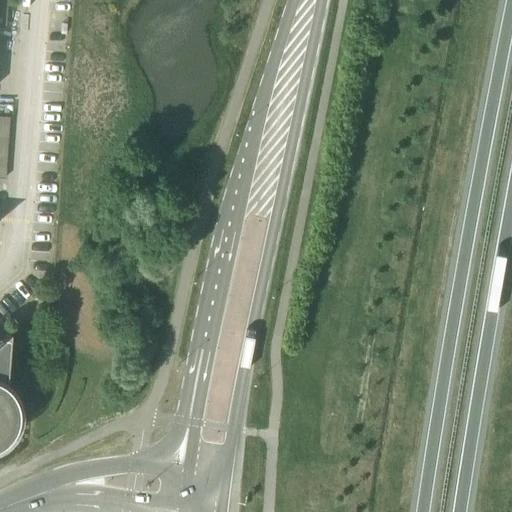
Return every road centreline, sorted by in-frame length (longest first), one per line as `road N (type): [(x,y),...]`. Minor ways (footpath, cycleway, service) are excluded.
road 1 (trunk): [(511,1),(422,511)]
road 2 (tertiary): [(199,490),(309,0)]
road 3 (trunk): [(461,511),(511,215)]
road 4 (unclassified): [(0,511),(76,483),(199,490)]
